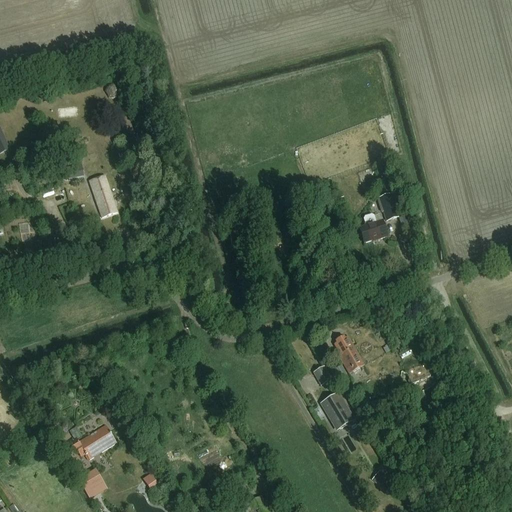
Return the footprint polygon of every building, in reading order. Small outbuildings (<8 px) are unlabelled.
[(97,101),(97,91),(86,91),(86,102),(97,101)] [(76,107),(58,108),(59,117),(77,116),(76,107)] [(120,162),(143,154),(138,139),(115,147),(120,162)] [(374,168),(360,174),(367,189),(374,186),(371,180),(378,177),(374,168)] [(102,220),(117,214),(104,178),(89,184),(102,220)] [(391,196),(378,200),(384,219),(386,223),(399,219),(397,214),(391,196)] [(374,217),(371,216),(364,218),(363,220),(366,227),(359,229),(364,244),(376,240),(377,241),(387,238),(381,222),(376,224),(374,217)] [(243,243),(241,230),(241,229),(229,231),(231,245),(243,243)] [(336,345),(334,346),(337,351),(335,352),(348,376),(364,367),(348,338),(344,340),(343,338),(335,343),(336,345)] [(331,381),(323,368),(312,374),(320,387),(331,381)] [(337,396),(321,406),(336,432),(339,430),(340,431),(345,428),(345,427),(353,422),(337,396)] [(371,409),(365,398),(355,404),(361,415),(371,409)] [(89,462),(116,445),(105,428),(79,444),(76,440),(64,448),(70,457),(77,453),(80,458),(85,456),(89,462)] [(78,478),(87,500),(107,491),(98,469),(78,478)] [(394,484),(379,472),(372,482),(387,494),(394,484)] [(149,490),(157,484),(151,477),(143,483),(149,490)] [(270,511),(262,498),(248,507),(250,511),(270,511)] [(235,511),(238,511),(248,507),(244,500),(232,507),(235,511)]
